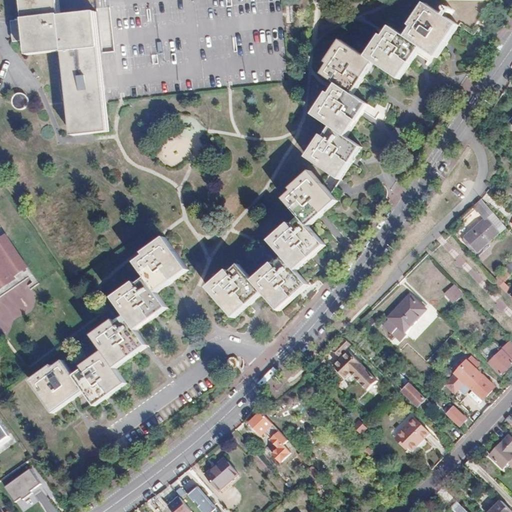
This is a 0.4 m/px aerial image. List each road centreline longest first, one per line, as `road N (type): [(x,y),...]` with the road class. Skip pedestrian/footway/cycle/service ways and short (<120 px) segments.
road 1 (tertiary): [(459,120),(376,244),(272,367),(102,511)]
road 2 (residential): [(459,120),(481,154),(473,195),(358,316)]
road 3 (residential): [(395,511),(511,397)]
